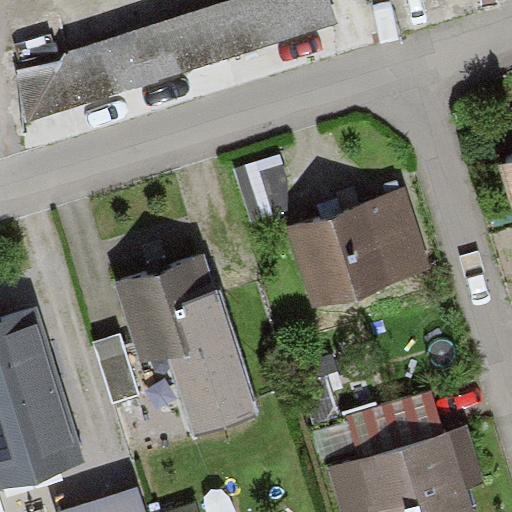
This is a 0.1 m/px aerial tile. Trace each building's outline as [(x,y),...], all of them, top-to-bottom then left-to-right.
[(211,0),(61,40),(52,0),(0,0),(0,59),(15,136),(335,32),(325,0),(211,0)] [(511,148),(493,154),(511,212),(511,148)] [(396,183),(282,218),(308,301),(422,266),(396,183)] [(200,249),(112,274),(136,354),(168,345),(189,418),(245,402),(200,249)] [(31,298),(0,308),(0,477),(80,452),(31,298)] [(116,332),(87,342),(106,401),(136,391),(116,332)] [(325,354),(288,365),(299,404),(337,392),(325,354)] [(434,431),(422,395),(318,429),(329,463),(344,458),(361,511),(469,511),(461,485),(478,479),(459,423),(434,431)] [(146,511),(135,480),(49,508),(50,511),(146,511)] [(194,511),(191,502),(157,511),(194,511)]
